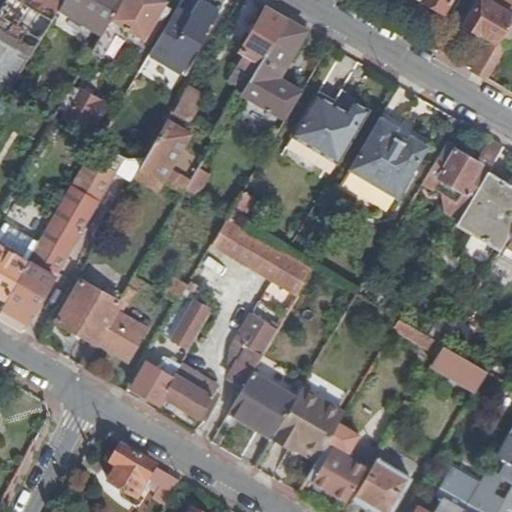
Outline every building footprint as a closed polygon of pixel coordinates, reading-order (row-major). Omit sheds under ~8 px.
[(63,4),(64,3),(58,0),(7,0),(0,12),(0,82),(13,90),(63,4)] [(107,30),(124,0),(65,0),(64,3),(63,4),(107,30)] [(168,0),(124,0),(107,30),(94,50),(104,56),(117,34),(127,39),(132,30),(151,41),(165,17),(160,14),(168,0)] [(224,4),(218,0),(181,0),(167,24),(201,44),(224,4)] [(424,0),(424,1),(444,12),(451,0),(424,0)] [(486,45),(473,69),(488,78),(507,46),(511,37),(511,13),(511,11),(511,0),(479,0),(465,24),(481,33),(481,32),(498,41),(486,45)] [(240,63),(256,73),(288,18),(268,6),(243,48),(247,51),(240,63)] [(244,92),(287,118),(299,97),(277,84),(309,30),(288,18),(256,73),(244,92)] [(159,54),(152,50),(145,64),(151,68),(159,54)] [(172,83),(143,66),(126,96),(155,112),(172,83)] [(175,111),(191,121),(206,94),(190,85),(175,111)] [(108,104),(83,89),(66,117),(85,127),(90,118),(97,123),(108,104)] [(348,110),(319,93),(295,133),(340,160),(370,108),(354,99),(348,110)] [(381,118),(342,183),(340,187),(373,206),(384,188),(398,196),(428,144),(411,135),(409,137),(407,142),(394,134),(397,130),(399,128),(381,118)] [(142,167),(165,180),(174,185),(179,174),(171,169),(191,133),(169,120),(158,140),(147,158),(142,167)] [(129,159),(147,158),(158,140),(135,127),(120,153),(125,156),(129,159)] [(407,142),(409,137),(397,130),(394,134),(407,142)] [(91,156),(99,141),(92,137),(83,152),(91,156)] [(449,141),(425,182),(443,193),(446,210),(461,218),(489,172),(504,144),(492,137),(478,160),(473,157),(475,152),(469,148),(466,153),(456,147),(457,145),(449,141)] [(101,199),(125,156),(120,153),(99,141),(91,156),(74,184),(101,199)] [(142,167),(137,176),(159,189),(165,180),(142,167)] [(185,192),(187,193),(195,197),(210,172),(200,167),(185,192)] [(503,248),(505,244),(511,231),(511,185),(489,172),(461,218),(459,223),(503,248)] [(39,242),(31,256),(58,272),(101,199),(74,184),(39,242)] [(245,190),(229,217),(241,225),(258,197),(245,190)] [(301,294),(316,268),(289,253),(241,225),(229,217),(214,242),(301,294)] [(0,296),(5,300),(28,261),(31,256),(39,242),(30,237),(25,245),(28,247),(25,252),(20,249),(18,252),(0,242),(0,296)] [(511,260),(511,248),(505,244),(503,248),(499,254),(511,260)] [(0,316),(15,325),(24,331),(55,277),(28,261),(5,300),(0,308),(0,316)] [(371,274),(359,294),(365,298),(377,277),(371,274)] [(120,300),(97,342),(131,361),(153,321),(148,318),(144,324),(124,311),(127,305),(129,305),(142,280),(134,276),(120,300)] [(170,288),(183,295),(185,292),(189,284),(177,277),(170,288)] [(58,319),(97,342),(120,300),(82,278),(58,319)] [(395,315),(402,319),(418,292),(410,288),(395,315)] [(162,331),(172,337),(187,346),(210,306),(185,292),(183,295),(162,331)] [(235,379),(246,386),(250,380),(265,355),(264,352),(279,328),(254,313),(235,347),(233,364),(238,367),(234,373),(235,379)] [(458,324),(451,337),(463,345),(477,321),(464,314),(458,324)] [(432,337),(446,345),(451,337),(458,324),(444,316),(432,337)] [(439,354),(446,345),(432,337),(402,319),(396,329),(439,354)] [(162,331),(153,346),(163,351),(172,337),(162,331)] [(434,364),(477,389),(488,370),(446,345),(439,354),(434,364)] [(133,387),(161,403),(165,395),(175,377),(148,362),(133,387)] [(175,377),(165,395),(207,420),(219,399),(214,396),(219,387),(183,365),(175,377)] [(229,416),(272,441),(275,437),(293,405),(250,380),(246,386),(229,416)] [(323,454),(341,422),(347,413),(304,388),(293,405),(275,437),(296,450),(301,442),(323,454)] [(317,462),(309,477),(347,500),(367,466),(350,456),(362,435),(341,422),(323,454),(317,462)] [(511,511),(511,429),(476,490),(470,500),(491,511),(511,511)] [(296,450),(317,462),(323,454),(301,442),(296,450)] [(180,480),(122,446),(112,464),(119,468),(111,483),(137,498),(149,477),(161,484),(155,496),(166,503),(180,480)] [(379,457),(356,496),(383,511),(390,511),(408,483),(414,486),(417,480),(379,457)] [(463,511),(468,505),(470,500),(476,490),(454,477),(433,511),(419,504),(414,511),(463,511)]
